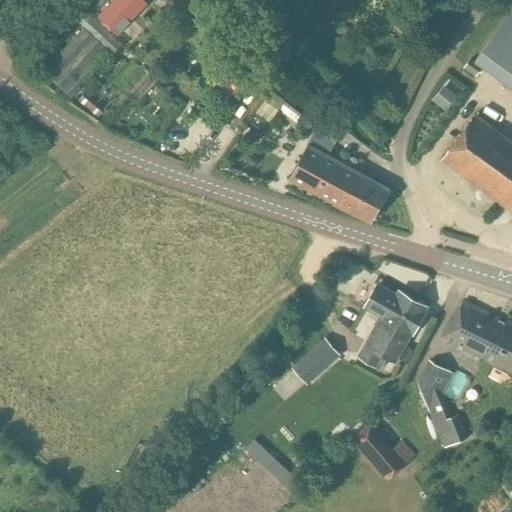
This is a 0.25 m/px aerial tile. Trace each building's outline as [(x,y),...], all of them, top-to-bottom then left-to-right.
[(143,0),(113,0),(98,16),(118,34),(147,3),(143,0)] [(173,0),(167,7),(163,12),(161,14),(196,46),(209,32),(173,0)] [(67,10),(85,27),(43,71),(71,98),(114,54),(123,45),(76,1),(67,10)] [(511,10),(477,62),(511,86),(511,10)] [(459,98),(445,86),(432,102),(446,113),(459,98)] [(307,118),(285,100),(275,113),(297,130),(307,118)] [(511,210),(511,139),(476,114),(443,160),(511,210)] [(319,128),(291,179),(372,223),(390,188),(328,155),(337,138),(319,128)] [(427,308),(399,292),(398,294),(377,283),(364,306),(384,317),(378,329),(375,327),(359,356),(381,369),(387,359),(395,364),(427,308)] [(452,320),(443,336),(498,366),(510,372),(511,369),(511,323),(506,321),(505,324),(499,322),(500,319),(465,301),(454,321),(452,320)] [(325,337),(292,367),(308,384),(341,355),(325,337)] [(407,346),(400,359),(410,365),(417,352),(407,346)] [(430,359),(418,382),(424,398),(429,409),(437,428),(444,447),(469,437),(459,413),(452,416),(443,391),(454,372),(430,359)] [(402,442),(392,450),(371,425),(353,442),(389,483),(417,459),(402,442)] [(259,461),(268,451),(255,439),(246,449),(259,461)]
